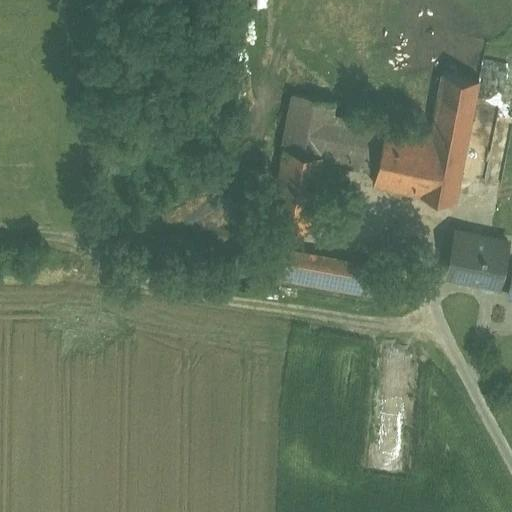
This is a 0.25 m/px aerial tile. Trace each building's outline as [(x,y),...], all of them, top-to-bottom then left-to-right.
[(433,133),(387,124),(377,171),(374,184),(456,201),(480,79),(444,73),(433,133)] [(335,101),(295,93),(270,226),(309,233),(323,160),(332,116),(335,101)] [(386,127),(332,116),(323,160),(377,171),(386,127)] [(509,241),(457,231),(448,275),(470,279),(470,277),(498,283),(498,285),(500,285),(509,241)] [(252,249),(246,248),(242,249),(240,250),(236,251),(234,253),(231,255),(229,258),(228,262),(227,264),(227,268),(227,271),(227,273),(228,276),(230,279),(233,282),(236,285),(240,287),(243,288),(247,288),(252,287),(255,286),(258,284),(260,282),(263,278),(265,274),(266,271),(266,267),(265,263),(265,261),(263,258),(261,255),(258,252),(255,251),(252,249)] [(376,275),(277,257),(274,276),(373,294),(376,275)]
